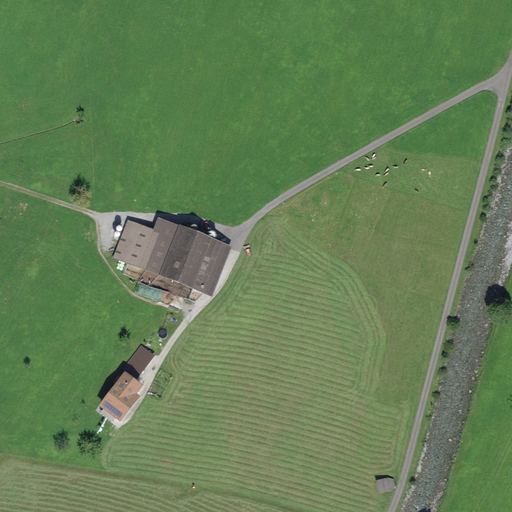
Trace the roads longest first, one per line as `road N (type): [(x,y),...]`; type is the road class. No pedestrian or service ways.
road 1 (track): [(389,511),(511,52)]
road 2 (track): [(505,77),(383,140),(243,228),(202,220)]
road 3 (track): [(243,228),(209,296),(145,378)]
